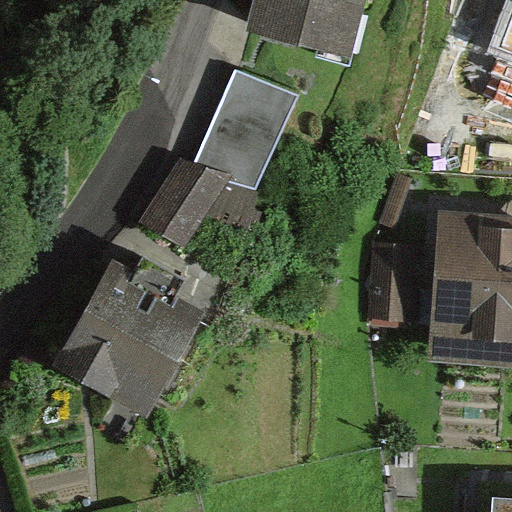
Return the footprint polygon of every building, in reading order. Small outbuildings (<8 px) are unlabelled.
[(273,0),(270,13),(381,42),(391,0),(273,0)] [(447,83),(481,94),(504,26),(471,14),(447,83)] [(315,86),(256,61),(216,153),(275,178),(315,86)] [(202,147),(152,219),(196,250),(246,177),(202,147)] [(511,222),(438,218),(428,370),(511,375),(511,222)] [(416,244),(372,243),(369,328),(414,329),(416,244)] [(73,362),(166,413),(229,297),(136,246),(73,362)]
